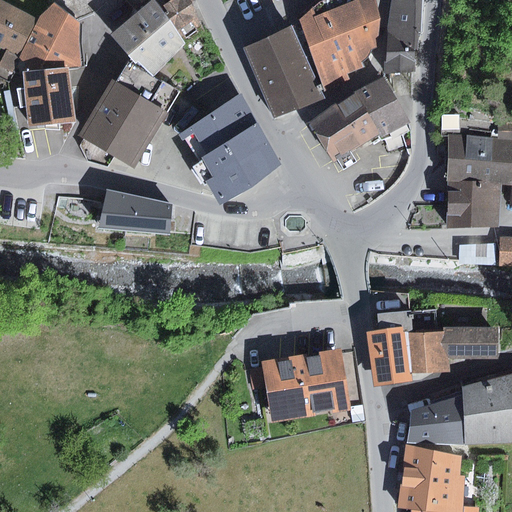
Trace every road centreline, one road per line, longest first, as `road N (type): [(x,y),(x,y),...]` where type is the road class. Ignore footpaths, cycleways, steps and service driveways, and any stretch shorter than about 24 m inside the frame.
road 1 (residential): [(302,181),(260,205),(225,212),(75,169),(0,173)]
road 2 (residential): [(272,134),(378,71),(387,0)]
road 3 (residential): [(374,414),(344,234)]
road 4 (unclassified): [(433,0),(419,153)]
road 5 (residential): [(272,134),(203,0)]
road 6 (residential): [(374,414),(511,362)]
